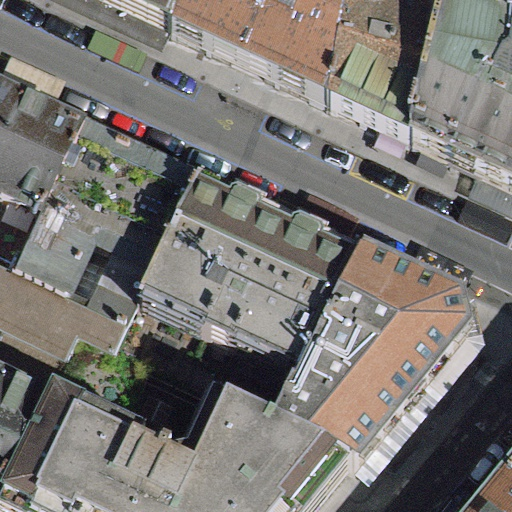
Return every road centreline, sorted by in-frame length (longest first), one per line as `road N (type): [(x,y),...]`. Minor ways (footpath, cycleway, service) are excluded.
road 1 (residential): [(0,37),(511,269)]
road 2 (residential): [(420,511),(511,401)]
